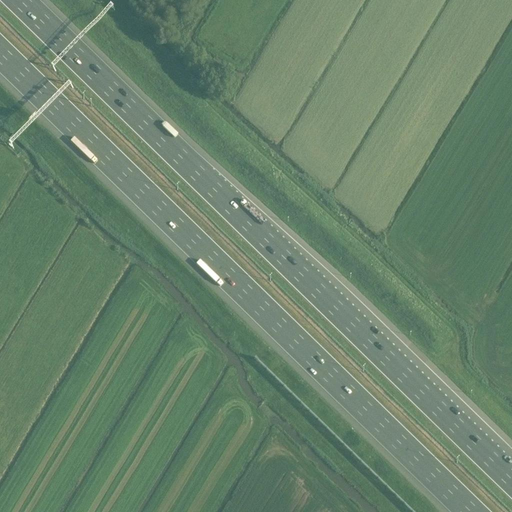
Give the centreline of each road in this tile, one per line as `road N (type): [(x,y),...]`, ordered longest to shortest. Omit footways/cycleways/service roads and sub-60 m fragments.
road 1 (motorway): [(511,479),(16,0)]
road 2 (motorway): [(0,55),(472,511)]
